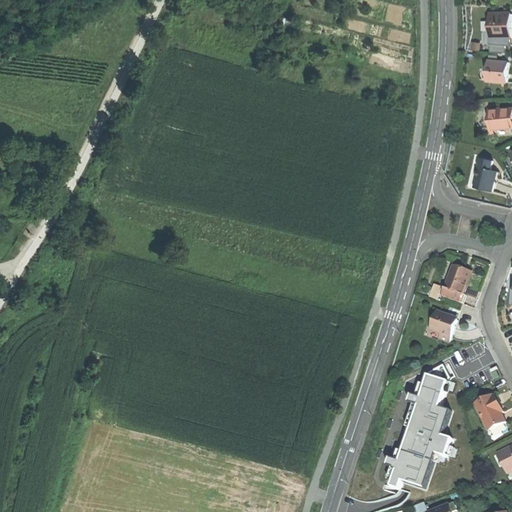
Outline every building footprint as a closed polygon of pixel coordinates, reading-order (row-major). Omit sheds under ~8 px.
[(511,14),(490,15),(491,31),(491,37),(511,36),(511,14)] [(511,46),(511,36),(491,37),(491,31),(490,31),(490,44),(491,45),(491,52),(506,53),(506,46),(511,46)] [(510,62),(489,61),(487,81),(508,82),(509,73),(510,62)] [(499,109),(489,110),(491,130),(494,130),(511,127),(511,108),(499,110),(499,109)] [(494,161),(478,158),(476,167),(479,168),(475,187),(493,192),(495,186),(496,182),(494,181),(497,172),(492,171),(494,161)] [(462,270),(454,267),(446,289),(464,296),(468,285),(473,274),(471,273),(462,270)] [(462,304),(464,296),(446,289),(443,297),(462,304)] [(440,339),(450,342),(455,331),(458,321),(452,318),(453,317),(440,313),(437,321),(434,320),(431,330),(441,334),(440,339)] [(430,374),(429,377),(449,383),(450,377),(448,373),(444,366),(430,374)] [(404,452),(436,463),(438,455),(448,459),(455,440),(445,437),(453,411),(441,407),(449,383),(429,377),(422,398),(412,395),(409,403),(419,406),(404,452)] [(493,395),(475,405),(489,432),(507,423),(502,413),(504,412),(502,408),(500,403),(498,404),(494,397),(493,395)] [(511,472),(511,446),(498,453),(498,454),(501,453),(506,464),(504,465),(509,474),(511,472)] [(428,490),(436,463),(404,452),(402,461),(391,458),(389,468),(399,471),(394,488),(402,491),(405,483),(428,490)] [(416,511),(428,511),(425,503),(415,507),(416,511)] [(455,511),(458,511),(455,503),(450,505),(452,511),(455,511)]
